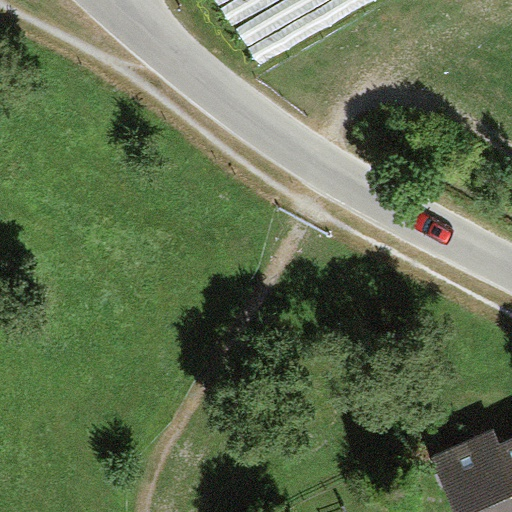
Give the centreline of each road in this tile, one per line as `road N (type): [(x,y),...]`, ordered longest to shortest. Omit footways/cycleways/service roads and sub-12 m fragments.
road 1 (tertiary): [(116,0),(237,108),(511,270)]
road 2 (track): [(147,511),(154,473),(190,393),(338,171)]
